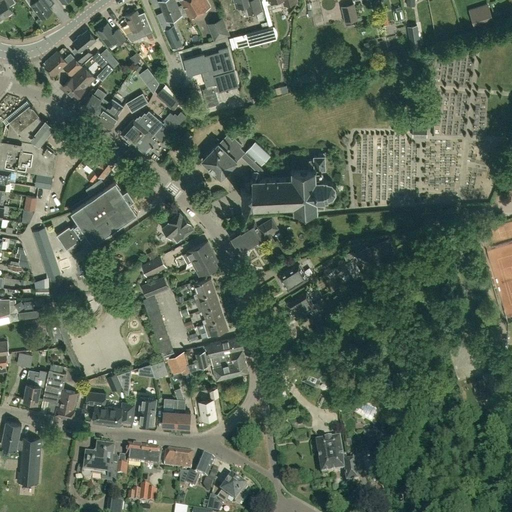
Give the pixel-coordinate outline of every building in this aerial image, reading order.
[(5,0),(0,0),(0,20),(13,12),(5,0)] [(55,2),(53,0),(36,0),(31,4),(42,18),(54,10),(50,5),(55,2)] [(164,12),(158,14),(164,29),(171,27),(168,19),(181,14),(185,12),(181,5),(178,6),(175,0),(161,0),(160,1),(164,12)] [(193,25),(196,23),(193,18),(210,8),(205,0),(179,0),(191,19),(190,20),(193,25)] [(268,0),(267,1),(266,0),(262,0),(270,27),(232,38),(234,44),(232,45),(232,48),(248,44),(249,46),(277,38),(277,35),(278,34),(277,30),(276,27),(273,23),(267,4),(283,0),(284,5),(297,1),(296,0),(268,0)] [(235,0),(237,5),(246,3),(249,13),(256,11),(262,10),(259,0),(235,0)] [(354,2),(341,5),(345,22),(358,19),(354,2)] [(471,16),(475,29),(495,22),(488,4),(480,6),(482,12),(471,16)] [(138,14),(137,10),(126,15),(132,31),(143,27),(146,34),(153,31),(145,11),(138,14)] [(223,17),(208,24),(214,40),(230,34),(223,17)] [(114,32),(107,23),(98,30),(109,45),(115,41),(118,44),(126,38),(119,28),(114,32)] [(411,47),(420,45),(417,26),(408,27),(411,47)] [(82,61),(92,53),(87,47),(96,39),(88,29),(74,42),(78,46),(73,50),(82,61)] [(178,33),(167,37),(172,48),(182,44),(178,33)] [(239,85),(228,47),(220,49),(220,52),(213,54),(214,55),(205,57),(204,54),(185,60),(189,74),(203,71),(207,85),(207,87),(202,88),(207,106),(219,102),(216,90),(219,89),(219,90),(239,85)] [(71,76),(82,66),(70,53),(64,58),(57,50),(43,64),(54,76),(63,67),(71,76)] [(102,79),(113,67),(108,62),(97,74),(102,79)] [(76,98),(85,89),(84,88),(95,77),(84,66),(64,86),(76,98)] [(151,81),(150,79),(146,82),(154,92),(159,82),(156,78),(151,81)] [(93,93),(84,105),(91,110),(90,112),(97,117),(105,106),(106,107),(110,102),(103,97),(106,93),(98,87),(94,93),(93,93)] [(143,92),(126,102),(132,112),(149,102),(143,92)] [(172,95),(166,102),(173,109),(179,102),(172,95)] [(105,106),(97,117),(110,126),(119,115),(118,114),(124,106),(112,98),(110,102),(106,107),(105,106)] [(17,136),(55,167),(57,154),(53,152),(49,148),(47,150),(40,145),(54,127),(46,121),(44,122),(37,117),(39,115),(31,105),(20,113),(10,122),(8,135),(17,136)] [(166,120),(165,122),(150,109),(147,112),(146,111),(142,115),(141,113),(139,116),(138,115),(136,118),(135,117),(122,132),(145,153),(159,136),(162,139),(174,126),(175,128),(187,115),(181,110),(178,114),(175,112),(174,113),(171,111),(164,119),(166,120)] [(427,137),(428,126),(413,125),(413,136),(427,137)] [(187,143),(194,135),(188,130),(181,138),(187,143)] [(0,165),(53,174),(55,167),(17,136),(8,135),(7,139),(0,137),(0,165)] [(242,144),(234,137),(232,139),(227,135),(219,143),(218,143),(202,159),(213,169),(212,170),(212,173),(216,176),(219,176),(219,175),(221,177),(237,160),(237,159),(241,155),(245,151),(240,147),(242,144)] [(241,155),(258,170),(255,171),(254,170),(253,170),(254,171),(253,173),(252,172),(251,173),(252,174),(252,178),(249,178),(249,180),(249,181),(247,183),(246,182),(244,184),(246,185),(246,188),(243,188),(242,187),(241,187),(242,189),(242,195),(245,198),(249,198),(249,200),(250,201),(253,201),(253,205),(252,205),(252,207),(254,207),(254,209),(255,208),(255,207),(264,206),(264,208),(265,208),(265,206),(274,206),(274,208),(275,207),(275,205),(283,205),(284,207),(285,207),(285,205),(292,205),(293,211),(294,211),(294,212),(296,212),(296,211),(316,209),(316,211),(318,211),(318,210),(319,210),(319,209),(318,208),(317,207),(324,206),(323,199),(325,199),(325,198),(328,199),(328,197),(331,196),(333,197),(334,196),(332,195),(336,192),(337,191),(336,191),(336,186),(337,186),(337,185),(335,185),(332,182),(333,181),(332,180),(331,181),(327,180),(327,178),(324,179),(324,178),(322,178),(322,169),(326,169),(325,155),(314,156),(314,159),(309,160),(310,169),(294,170),(293,168),(292,168),(292,170),(290,170),(290,176),(283,177),(284,174),(282,174),(283,176),(274,177),(273,175),(272,175),(272,176),(263,177),(263,175),(262,169),(254,161),(256,159),(262,164),(270,155),(255,141),(245,152),(244,152),(241,155)] [(103,156),(96,151),(86,163),(93,169),(87,176),(92,181),(99,173),(103,176),(114,163),(104,155),(103,156)] [(0,179),(7,180),(10,181),(12,170),(0,167),(0,179)] [(47,175),(45,187),(51,188),(54,176),(47,175)] [(101,179),(94,184),(97,189),(105,184),(101,179)] [(71,228),(69,226),(57,234),(66,248),(79,240),(78,239),(86,233),(93,244),(138,213),(130,203),(135,199),(133,196),(136,194),(136,192),(136,191),(135,190),(134,189),(133,189),(129,191),(128,188),(123,191),(116,181),(71,212),(78,222),(74,225),(74,226),(71,228)] [(35,209),(37,196),(26,194),(24,207),(35,209)] [(3,219),(11,220),(13,210),(6,208),(3,219)] [(170,236),(171,238),(173,237),(177,242),(193,227),(179,211),(165,224),(165,225),(161,228),(165,231),(165,234),(167,236),(170,236)] [(278,229),(272,218),(258,226),(254,221),(242,228),(241,227),(230,234),(237,246),(238,245),(242,253),(265,239),(264,237),(278,229)] [(35,236),(47,232),(46,227),(34,230),(35,236)] [(37,242),(49,238),(47,232),(35,236),(37,242)] [(39,248),(51,244),(49,238),(37,242),(39,248)] [(187,252),(183,254),(187,262),(192,260),(194,264),(200,261),(199,259),(201,258),(200,256),(202,255),(202,256),(204,255),(204,254),(213,249),(208,240),(187,251),(187,252)] [(41,253),(53,249),(51,244),(39,248),(41,253)] [(381,254),(376,244),(354,253),(359,263),(381,254)] [(17,252),(26,254),(23,246),(18,245),(17,252)] [(43,259),(55,255),(53,249),(41,253),(43,259)] [(154,249),(147,253),(150,260),(157,256),(154,249)] [(213,249),(204,254),(204,255),(202,256),(202,255),(200,256),(201,258),(199,259),(200,261),(194,264),(199,275),(209,270),(211,271),(215,268),(216,266),(220,264),(213,249)] [(10,263),(19,265),(31,267),(26,254),(17,252),(16,252),(16,256),(20,257),(19,261),(11,259),(10,263)] [(45,265),(57,261),(55,255),(43,259),(45,265)] [(147,276),(167,266),(161,255),(141,265),(147,276)] [(47,271),(59,267),(57,261),(45,265),(47,271)] [(308,278),(299,264),(280,276),(281,279),(280,279),(284,287),(286,286),(288,290),(308,278)] [(59,267),(47,271),(48,276),(60,272),(59,267)] [(146,296),(169,287),(164,275),(142,284),(146,296)] [(212,277),(194,283),(197,292),(194,294),(195,297),(199,296),(198,296),(216,290),(212,277)] [(293,296),(306,290),(304,284),(291,290),(293,296)] [(203,309),(220,303),(216,290),(198,296),(199,296),(202,305),(199,306),(200,310),(203,309)] [(310,315),(311,317),(327,304),(326,302),(323,298),(323,297),(322,296),(321,297),(321,298),(316,302),(316,303),(314,304),(307,292),(287,304),(296,318),(307,311),(310,316),(310,315)] [(145,305),(157,300),(155,295),(143,299),(145,305)] [(10,299),(10,298),(0,298),(0,315),(11,312),(10,305),(16,305),(15,299),(10,299)] [(147,309),(159,306),(157,300),(145,305),(147,309)] [(207,322),(225,316),(220,303),(203,309),(206,318),(202,319),(204,323),(207,322)] [(149,315),(160,310),(159,306),(147,309),(149,315)] [(20,318),(41,315),(40,309),(19,312),(20,318)] [(150,320),(162,316),(160,310),(149,315),(150,320)] [(152,325),(164,321),(162,316),(150,320),(152,325)] [(207,322),(204,323),(208,336),(229,329),(225,316),(207,322)] [(61,333),(57,319),(46,323),(49,336),(61,333)] [(154,331),(166,326),(164,321),(152,325),(154,331)] [(85,322),(75,327),(80,336),(90,332),(85,322)] [(156,336),(167,332),(166,326),(154,331),(156,336)] [(157,341),(169,337),(167,332),(156,336),(157,341)] [(239,354),(244,353),(243,348),(244,348),(241,335),(207,343),(210,353),(211,359),(228,356),(228,358),(239,355),(239,354)] [(159,346),(171,342),(169,337),(157,341),(159,346)] [(0,353),(7,353),(10,353),(8,340),(0,340),(0,353)] [(161,352),(173,348),(171,342),(159,346),(161,352)] [(490,357),(492,362),(497,360),(492,343),(485,345),(488,357),(490,357)] [(163,357),(175,353),(173,348),(161,352),(163,357)] [(176,355),(184,374),(194,369),(192,363),(188,364),(185,350),(175,354),(176,355)] [(211,359),(210,353),(206,353),(205,350),(196,353),(199,367),(208,365),(208,364),(212,363),(216,379),(248,371),(244,353),(239,354),(239,355),(228,358),(228,356),(211,359)] [(31,366),(33,354),(19,351),(17,363),(31,366)] [(176,355),(175,354),(175,353),(163,357),(164,360),(167,359),(174,373),(181,370),(183,374),(184,374),(176,355)] [(159,362),(152,364),(152,367),(152,369),(156,378),(168,373),(164,360),(159,362)] [(63,365),(51,362),(49,373),(43,399),(50,401),(48,410),(62,413),(61,415),(73,417),(75,410),(73,409),(75,400),(78,401),(80,393),(62,389),(66,373),(62,372),(63,365)] [(307,367),(302,379),(317,385),(320,380),(329,384),(331,383),(333,380),(332,377),(307,367)] [(27,383),(23,400),(37,403),(41,386),(44,386),(47,370),(40,369),(40,372),(39,376),(35,375),(34,384),(27,383)] [(132,370),(118,374),(120,379),(124,386),(130,383),(132,370)] [(493,405),(506,401),(497,370),(484,373),(486,378),(491,396),(493,405)] [(122,385),(116,372),(106,377),(112,389),(122,385)] [(491,396),(486,378),(474,382),(479,400),(491,396)] [(210,398),(213,398),(219,397),(217,387),(209,388),(210,398)] [(105,405),(107,392),(87,390),(86,403),(105,405)] [(153,424),(156,399),(141,397),(139,411),(140,412),(139,422),(141,423),(140,425),(148,426),(148,424),(153,424)] [(176,426),(178,399),(174,398),(174,405),(164,405),(163,410),(162,425),(176,426)] [(178,399),(176,426),(190,426),(191,412),(185,411),(186,399),(178,399)] [(202,420),(217,417),(214,399),(199,401),(202,420)] [(108,405),(105,423),(120,425),(121,420),(133,422),(135,403),(123,401),(122,407),(108,405)] [(105,423),(108,405),(95,404),(93,422),(105,423)] [(39,483),(41,439),(23,438),(23,440),(19,439),(22,425),(6,421),(1,445),(22,449),(21,473),(19,473),(19,482),(39,483)] [(364,435),(367,455),(378,453),(374,433),(364,435)] [(338,455),(342,454),(340,438),(316,441),(321,474),(331,472),(330,464),(339,462),(338,455)] [(141,465),(144,447),(127,444),(125,456),(127,457),(126,463),(141,465)] [(114,449),(107,448),(107,447),(106,447),(105,446),(104,446),(103,446),(102,446),(101,446),(100,447),(98,447),(97,453),(94,456),(87,455),(85,467),(82,467),(82,474),(81,476),(84,479),(85,479),(87,480),(89,479),(91,477),(92,475),(101,476),(101,480),(108,481),(107,485),(110,486),(109,498),(114,498),(116,482),(117,474),(119,463),(119,459),(113,459),(114,449)] [(144,447),(141,465),(158,467),(160,451),(158,448),(144,447)] [(191,468),(193,453),(168,450),(166,451),(164,465),(191,468)] [(330,464),(331,472),(344,470),(346,482),(358,480),(355,460),(346,461),(346,457),(343,457),(342,454),(338,455),(339,462),(330,464)] [(207,478),(215,460),(203,455),(195,474),(190,472),(185,483),(195,487),(200,475),(207,478)] [(128,464),(119,463),(117,474),(127,475),(128,464)] [(185,483),(190,472),(180,471),(180,480),(185,483)] [(243,490),(245,491),(248,486),(243,483),(242,484),(232,477),(218,497),(225,502),(229,496),(240,503),(245,496),(241,493),(243,490)] [(140,489),(139,501),(156,503),(157,489),(150,489),(151,485),(140,484),(140,489)] [(133,492),(128,492),(127,500),(139,501),(140,489),(134,488),(133,492)] [(211,497),(208,509),(219,511),(222,507),(216,499),(216,498),(211,497)] [(122,511),(124,501),(108,499),(106,511),(122,511)]
